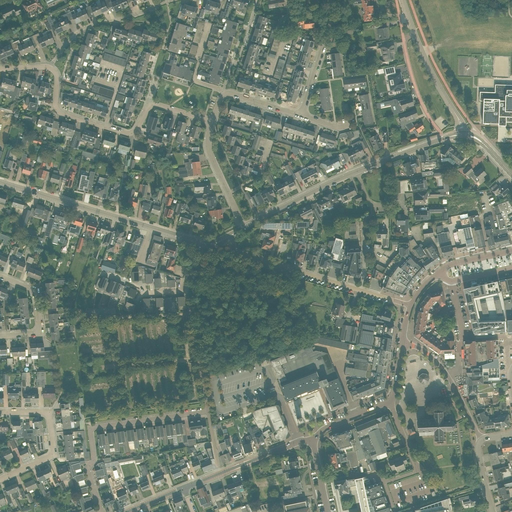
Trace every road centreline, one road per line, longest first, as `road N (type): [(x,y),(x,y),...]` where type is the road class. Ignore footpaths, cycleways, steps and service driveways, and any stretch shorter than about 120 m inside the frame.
road 1 (residential): [(213,122),(156,104),(133,133),(90,123),(55,110),(48,67)]
road 2 (tertiary): [(200,242),(0,181)]
road 3 (residential): [(207,411),(94,426),(87,469),(101,511)]
road 4 (residential): [(173,0),(82,28),(48,67)]
road 5 (unclassified): [(359,290),(257,260),(228,236)]
road 6 (residential): [(0,478),(52,451),(46,413),(0,412)]
road 7 (unclassified): [(402,342),(439,365),(481,441)]
road 8 (tertiary): [(244,227),(355,170)]
road 9 (residential): [(300,116),(329,24),(327,0)]
